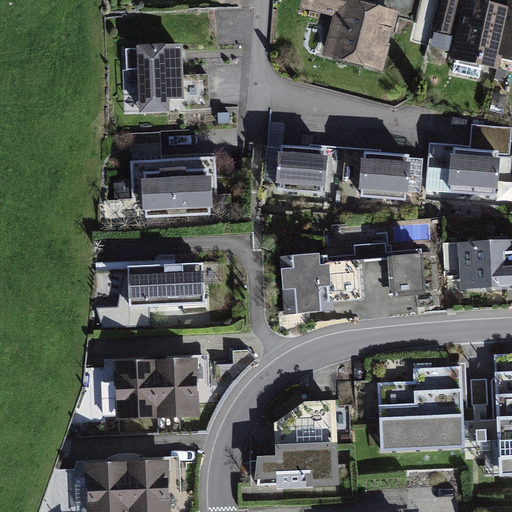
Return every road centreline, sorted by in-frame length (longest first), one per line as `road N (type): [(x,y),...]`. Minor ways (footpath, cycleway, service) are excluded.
road 1 (residential): [(511,327),(349,347),(268,392),(219,480),(222,511)]
road 2 (residential): [(266,0),(260,71),(269,96),(292,111),(437,130)]
